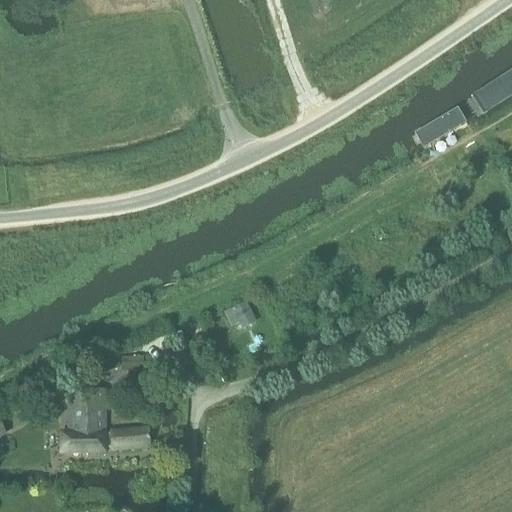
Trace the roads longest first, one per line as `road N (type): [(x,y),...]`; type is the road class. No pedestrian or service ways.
road 1 (unclassified): [(0,220),(159,197),(293,141),(502,0)]
road 2 (unclassified): [(511,251),(356,340),(195,408),(192,511)]
